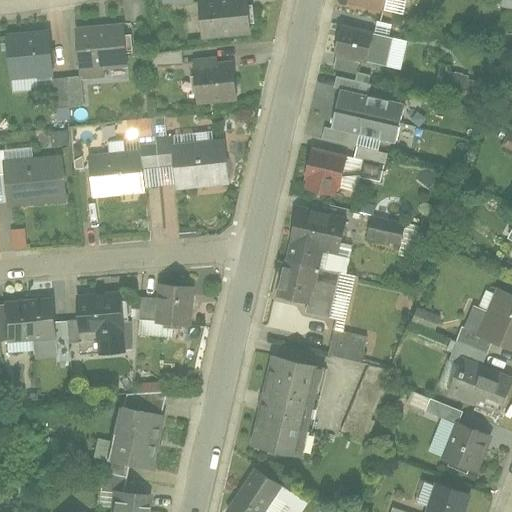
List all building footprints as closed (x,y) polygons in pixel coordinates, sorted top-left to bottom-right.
[(352,0),(385,10),(388,0),(352,0)] [(511,0),(498,0),(497,3),(511,9),(511,0)] [(193,7),(196,43),(251,37),(248,1),(193,7)] [(349,60),(346,69),(368,75),(379,37),(343,27),(335,56),(349,60)] [(78,71),(125,67),(121,28),(75,32),(78,71)] [(8,37),(12,81),(55,77),(50,33),(8,37)] [(199,105),(241,99),(235,59),(193,65),(199,105)] [(81,77),(53,79),(55,109),(83,107),(81,77)] [(344,90),(334,130),(365,138),(375,98),(344,90)] [(375,98),(365,138),(396,145),(406,106),(375,98)] [(511,139),(507,136),(501,147),(511,152),(511,139)] [(173,192),(231,187),(228,141),(169,145),(173,192)] [(345,159),(314,151),(305,190),(337,197),(345,159)] [(91,158),(95,201),(145,196),(140,152),(91,158)] [(9,164),(17,211),(71,202),(63,154),(9,164)] [(299,213),(280,297),(309,304),(320,255),(341,259),(349,224),(299,213)] [(400,247),(406,225),(370,216),(365,238),(400,247)] [(13,248),(26,247),(25,230),(12,230),(13,248)] [(189,287),(158,284),(154,323),(185,327),(189,287)] [(477,337),(511,351),(511,294),(497,289),(477,337)] [(121,298),(75,301),(78,335),(98,333),(100,357),(126,355),(121,298)] [(54,299),(28,302),(32,341),(58,339),(54,299)] [(28,302),(2,304),(6,343),(32,341),(28,302)] [(449,395),(500,416),(511,387),(511,378),(465,358),(449,395)] [(327,372),(274,360),(264,404),(317,416),(327,372)] [(317,416),(264,404),(253,448),(306,461),(317,416)] [(117,408),(107,464),(137,470),(148,414),(117,408)] [(473,472),(486,437),(455,425),(442,460),(473,472)] [(257,470),(230,511),(267,511),(283,487),(257,470)] [(427,511),(465,511),(470,497),(435,486),(427,511)] [(113,490),(110,511),(135,511),(138,493),(113,490)]
